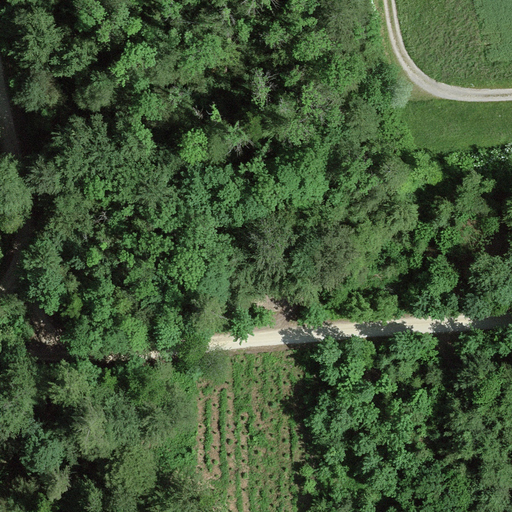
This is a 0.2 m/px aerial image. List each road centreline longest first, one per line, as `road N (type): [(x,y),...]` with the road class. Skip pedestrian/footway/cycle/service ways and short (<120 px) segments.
road 1 (track): [(511,321),(147,351),(0,352)]
road 2 (track): [(0,292),(17,278),(23,230),(0,102)]
road 3 (track): [(511,92),(430,84),(405,56),(393,0)]
